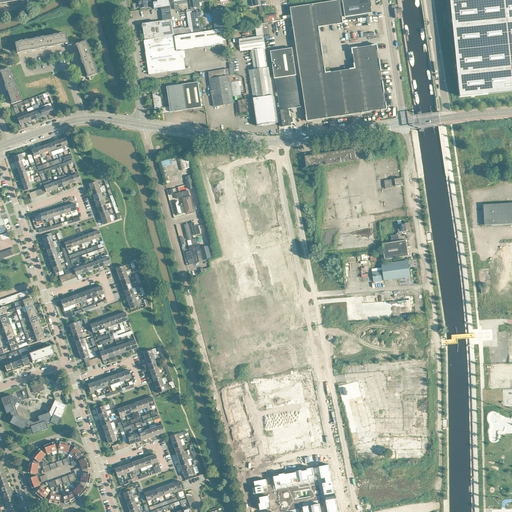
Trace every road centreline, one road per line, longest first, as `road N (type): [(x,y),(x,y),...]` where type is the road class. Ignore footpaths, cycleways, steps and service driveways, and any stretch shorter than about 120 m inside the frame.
road 1 (residential): [(229,442),(141,124)]
road 2 (residential): [(314,294),(284,141)]
road 3 (residential): [(274,142),(303,295)]
road 4 (tertiary): [(141,124),(274,142)]
road 5 (unclassified): [(402,124),(382,0)]
road 6 (residential): [(75,65),(70,49),(21,57),(27,73),(65,67)]
